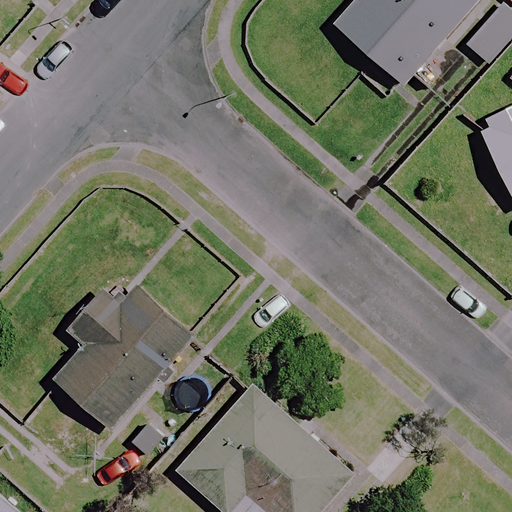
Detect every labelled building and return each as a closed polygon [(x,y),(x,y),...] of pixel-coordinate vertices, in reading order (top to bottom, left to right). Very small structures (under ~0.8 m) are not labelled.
[(476,5),(470,0),(357,0),(333,28),(402,88),(476,5)] [(511,35),(511,0),(500,0),(463,49),(488,68),(511,35)] [(511,109),(477,127),(511,200),(511,109)] [(195,341),(135,287),(116,309),(102,296),(68,333),(86,349),(56,383),(111,433),(195,341)] [(320,511),(352,477),(253,387),(176,472),(219,511),(320,511)] [(0,511),(14,511),(0,499),(0,511)]
